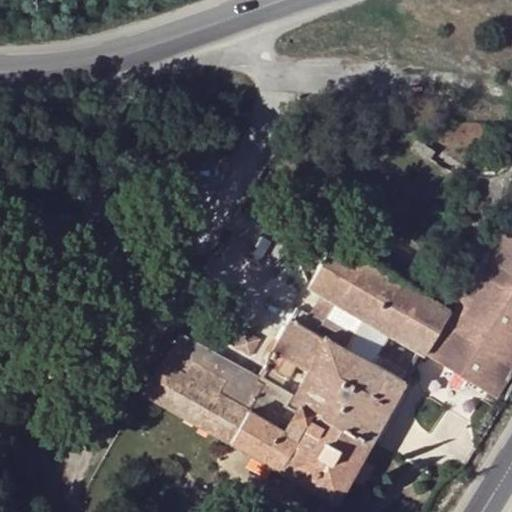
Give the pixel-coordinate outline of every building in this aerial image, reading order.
[(435,151),(416,139),(410,147),(429,160),(435,151)] [(504,399),(511,386),(511,205),(447,310),(333,243),(307,287),(323,297),(421,356),(423,353),(496,394),(504,399)] [(265,225),(238,211),(227,232),(253,246),(249,252),(263,259),(271,243),(259,236),(265,225)] [(373,355),(368,365),(404,386),(421,356),(323,297),(310,318),(373,355)] [(291,394),(372,441),(404,386),(368,365),(373,355),(310,318),(295,309),(259,370),(281,382),(290,367),(303,376),(291,394)] [(242,329),(232,348),(250,358),(260,339),(242,329)] [(359,462),(372,441),(291,394),(289,398),(277,390),(279,387),(257,374),(254,379),(217,359),(175,334),(159,363),(156,361),(138,394),(334,506),(349,479),(361,485),(370,469),(359,462)] [(7,430),(0,440),(0,462),(28,480),(45,453),(7,430)]
